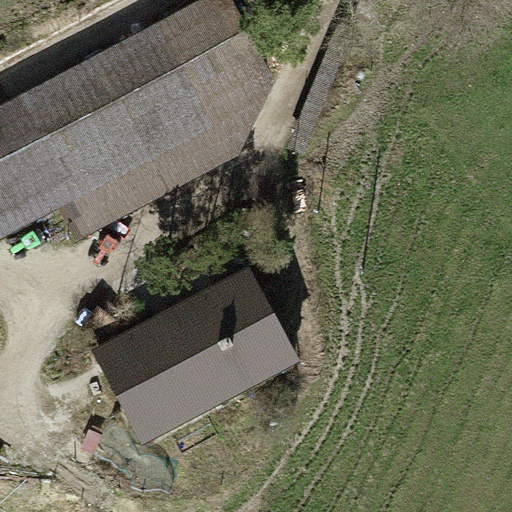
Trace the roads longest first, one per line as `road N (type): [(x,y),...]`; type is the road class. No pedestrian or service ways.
road 1 (track): [(343,0),(307,62),(258,202),(67,294),(0,280)]
road 2 (track): [(0,94),(175,0)]
